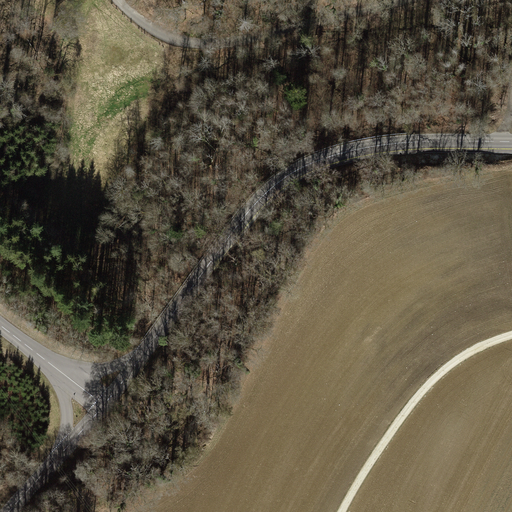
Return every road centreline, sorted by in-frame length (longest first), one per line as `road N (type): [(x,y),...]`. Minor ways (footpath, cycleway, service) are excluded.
road 1 (tertiary): [(511,141),(393,143),(293,172),(245,216),(104,404)]
road 2 (unclassified): [(118,0),(185,42),(233,41),(403,0)]
road 3 (track): [(342,511),(438,374),(511,334)]
road 4 (tertiary): [(10,511),(104,404)]
road 5 (residential): [(104,404),(0,324)]
